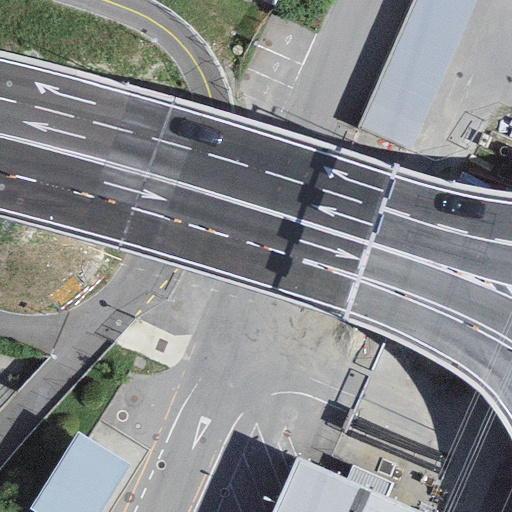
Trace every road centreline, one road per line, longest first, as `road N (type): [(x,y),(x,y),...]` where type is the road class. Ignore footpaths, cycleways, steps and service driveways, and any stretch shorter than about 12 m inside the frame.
road 1 (primary): [(265,210),(511,345)]
road 2 (primary): [(265,210),(22,142)]
road 3 (primary): [(511,245),(265,210)]
road 4 (residential): [(152,268),(0,436)]
